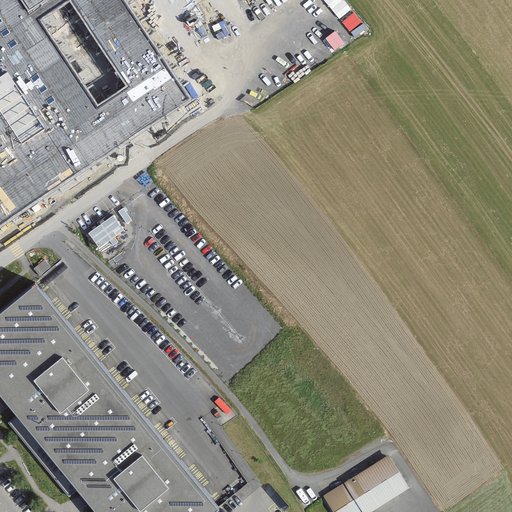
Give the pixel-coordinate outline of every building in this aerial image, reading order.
[(0,0),(0,228),(193,99),(126,0),(0,0)] [(346,0),(326,0),(339,17),(352,7),(346,0)] [(290,78),(342,49),(320,10),(244,52),(259,78),(282,65),(290,78)] [(212,56),(203,63),(220,86),(230,79),(224,72),(231,67),(215,44),(207,50),(212,56)] [(88,229),(101,249),(117,239),(114,235),(125,228),(114,212),(88,229)] [(0,393),(2,396),(0,397),(0,402),(4,408),(8,404),(9,404),(12,409),(16,414),(6,422),(14,431),(22,441),(29,450),(37,459),(45,469),(53,478),(60,488),(69,498),(78,490),(82,495),(77,498),(85,507),(90,504),(96,511),(215,511),(221,508),(174,451),(173,450),(163,437),(93,352),(81,338),(35,282),(0,310),(0,393)] [(388,455),(324,495),(334,511),(367,511),(408,487),(388,455)]
